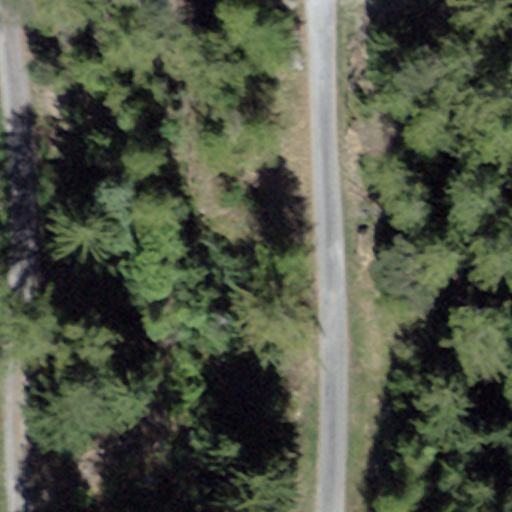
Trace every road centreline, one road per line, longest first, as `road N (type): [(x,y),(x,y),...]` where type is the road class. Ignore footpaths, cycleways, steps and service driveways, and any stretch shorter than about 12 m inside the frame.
road 1 (track): [(6,0),(16,210),(12,511)]
road 2 (track): [(298,511),(314,0)]
